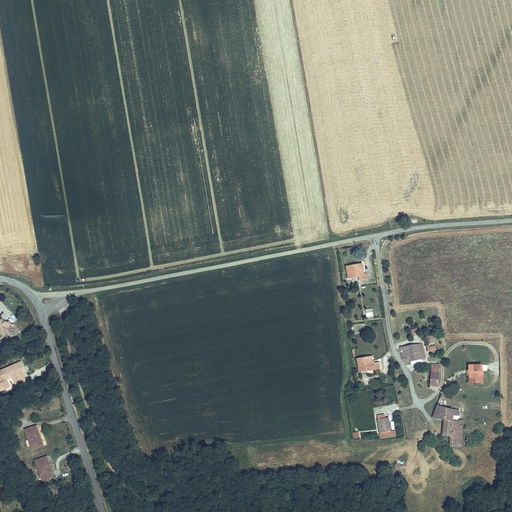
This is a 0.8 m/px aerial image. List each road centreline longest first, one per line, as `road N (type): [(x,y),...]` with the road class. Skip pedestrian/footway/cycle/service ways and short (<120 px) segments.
road 1 (unclassified): [(38,303),(374,236)]
road 2 (track): [(182,0),(248,260)]
road 3 (tertiary): [(38,303),(103,511)]
road 4 (residential): [(374,236),(390,337),(418,403)]
road 5 (unclassified): [(374,236),(511,220)]
road 6 (track): [(418,403),(442,384),(448,352),(459,344),(489,345),(492,375)]
